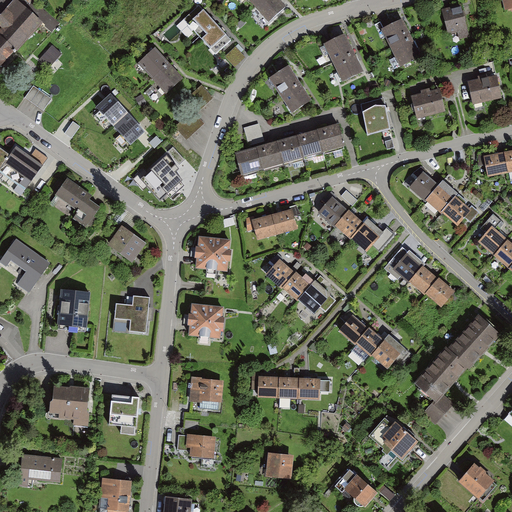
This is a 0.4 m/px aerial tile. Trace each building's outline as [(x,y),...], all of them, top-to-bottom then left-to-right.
[(278,0),(244,0),(265,21),(282,4),(278,0)] [(511,0),(501,0),(503,8),(511,6),(511,0)] [(0,70),(41,25),(16,2),(0,18),(0,28),(1,30),(0,30),(0,70)] [(448,7),(440,8),(446,30),(464,26),(458,5),(448,7)] [(231,41),(204,10),(186,25),(213,56),(231,41)] [(387,23),(381,27),(389,45),(407,35),(399,17),(387,23)] [(323,42),(317,45),(322,54),(326,52),(331,60),(350,50),(341,32),(330,38),(323,42)] [(417,54),(407,35),(389,45),(393,53),(387,58),(392,67),(417,54)] [(53,43),(39,60),(49,69),(64,52),(53,43)] [(226,56),(236,67),(247,57),(237,46),(226,56)] [(154,49),(136,65),(164,96),(182,79),(154,49)] [(359,68),(350,50),(331,60),(341,78),(359,68)] [(274,71),(269,75),(278,94),(295,82),(284,64),(274,71)] [(496,75),(467,83),(472,105),(502,98),(496,75)] [(306,99),(295,82),(278,94),(290,110),(306,99)] [(34,85),(25,97),(43,111),(52,99),(34,85)] [(212,99),(202,87),(182,103),(192,114),(176,127),(187,141),(205,126),(194,114),(212,99)] [(439,89),(409,97),(416,122),(446,114),(439,89)] [(111,93),(96,107),(114,126),(129,113),(111,93)] [(372,108),(360,115),(365,138),(388,132),(383,109),(372,108)] [(129,113),(114,126),(130,146),(145,133),(129,113)] [(73,121),(64,133),(72,138),(80,126),(73,121)] [(261,124),(244,128),(248,146),(265,142),(261,124)] [(338,126),(315,132),(321,156),(344,150),(338,126)] [(315,132),(234,153),(240,177),(321,156),(315,132)] [(156,136),(149,143),(154,149),(162,142),(156,136)] [(30,156),(17,147),(10,155),(0,148),(0,169),(5,163),(32,181),(48,158),(35,148),(30,156)] [(173,147),(168,151),(179,165),(185,160),(173,147)] [(511,151),(482,158),(486,179),(511,173),(511,151)] [(179,169),(166,155),(140,178),(159,201),(167,194),(171,198),(184,186),(181,183),(182,180),(175,172),(179,169)] [(423,174),(408,190),(423,203),(425,201),(456,229),(471,212),(455,198),(453,200),(423,174)] [(102,205),(65,180),(53,198),(75,213),(71,220),(86,230),(102,205)] [(331,199),(318,215),(366,255),(379,239),(331,199)] [(297,232),(292,211),(255,221),(254,218),(244,220),(248,233),(253,231),(256,243),(297,232)] [(146,245),(121,227),(106,248),(131,266),(146,245)] [(511,246),(492,229),(478,245),(511,275),(511,246)] [(231,243),(196,240),(193,272),(227,275),(231,243)] [(50,265),(16,242),(0,264),(0,265),(18,278),(12,286),(28,297),(50,265)] [(440,310),(454,294),(405,255),(392,272),(440,310)] [(326,299),(278,261),(265,277),(314,316),(326,299)] [(89,295),(60,292),(56,328),(86,331),(89,295)] [(131,308),(114,306),(112,321),(128,323),(127,333),(144,335),(148,299),(132,298),(131,308)] [(223,310),(189,307),(186,339),(220,342),(223,310)] [(353,317),(338,333),(354,347),(356,344),(387,371),(400,355),(370,329),(369,330),(353,317)] [(478,317),(415,386),(434,403),(423,414),(436,426),(456,404),(446,396),(500,336),(478,317)] [(318,402),(319,381),(262,379),(262,375),(252,374),(251,393),(257,393),(257,400),(318,402)] [(223,381),(192,379),(191,403),(222,405),(223,381)] [(88,389),(49,386),(47,416),(75,419),(75,425),(87,426),(88,414),(86,414),(88,389)] [(112,395),(109,426),(122,427),(121,433),(136,435),(140,398),(112,395)] [(418,442),(393,423),(382,438),(385,441),(381,447),(402,463),(418,442)] [(216,438),(187,436),(186,449),(190,449),(189,457),(214,459),(216,438)] [(61,458),(18,454),(16,487),(27,488),(28,479),(59,481),(61,458)] [(293,456),(266,454),(264,478),(291,480),(293,456)] [(493,482),(472,463),(456,481),(477,500),(493,482)] [(375,492),(354,474),(341,489),(362,507),(375,492)] [(128,511),(131,483),(102,480),(98,511),(128,511)] [(190,511),(192,501),(164,498),(162,511),(190,511)]
